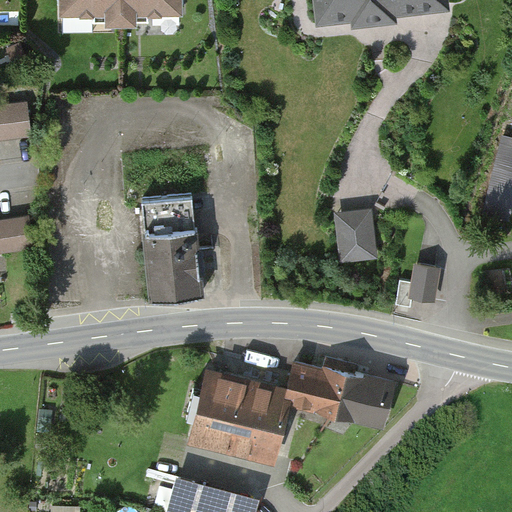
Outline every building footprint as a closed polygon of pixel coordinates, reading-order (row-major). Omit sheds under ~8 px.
[(59,0),(60,12),(103,12),(103,17),(115,17),(114,0),(59,0)] [(114,0),(115,17),(128,17),(128,11),(178,11),(178,0),(114,0)] [(319,0),(321,17),(448,3),(447,0),(319,0)] [(26,105),(0,107),(0,137),(29,135),(26,105)] [(137,197),(143,295),(200,291),(194,193),(137,197)] [(374,212),(334,215),(339,264),(378,260),(374,212)] [(0,219),(0,254),(30,251),(26,217),(0,219)] [(437,266),(420,263),(417,281),(400,278),(396,303),(411,306),(413,295),(432,298),(437,266)] [(292,394),(290,400),(332,410),(342,371),(300,360),(292,394)] [(201,371),(185,436),(275,459),(290,400),(292,394),(201,371)] [(342,371),(332,410),(383,423),(393,384),(342,371)] [(174,473),(163,511),(253,511),(258,494),(174,473)] [(55,511),(66,511),(81,511),(82,501),(56,499),(55,511)]
